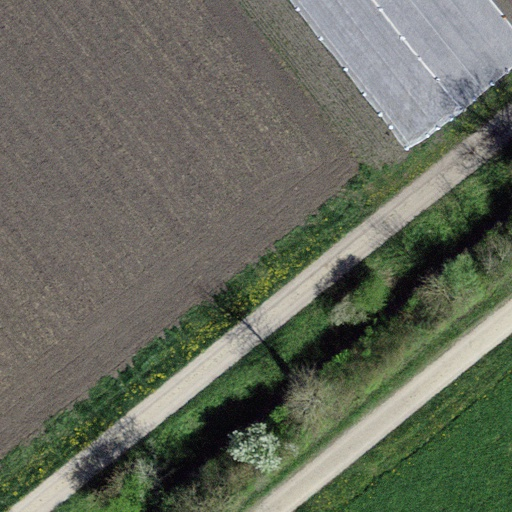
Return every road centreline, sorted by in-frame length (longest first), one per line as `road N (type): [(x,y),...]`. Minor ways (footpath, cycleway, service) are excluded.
road 1 (track): [(511,114),(29,511)]
road 2 (track): [(511,323),(281,511)]
